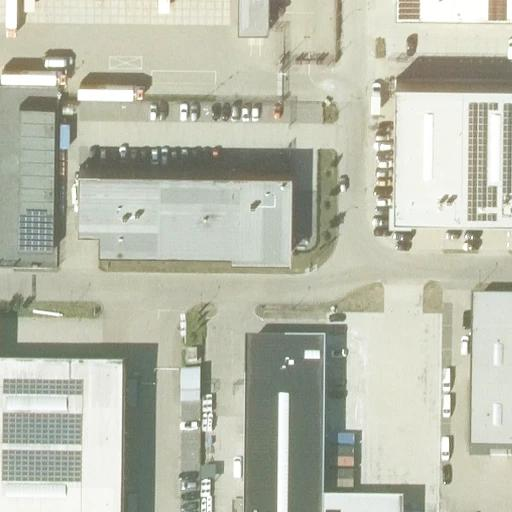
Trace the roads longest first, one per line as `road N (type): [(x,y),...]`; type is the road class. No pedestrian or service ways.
road 1 (unclassified): [(0,284),(318,289),(350,267)]
road 2 (unclassified): [(350,267),(352,0)]
road 3 (unclassified): [(350,267),(511,271)]
